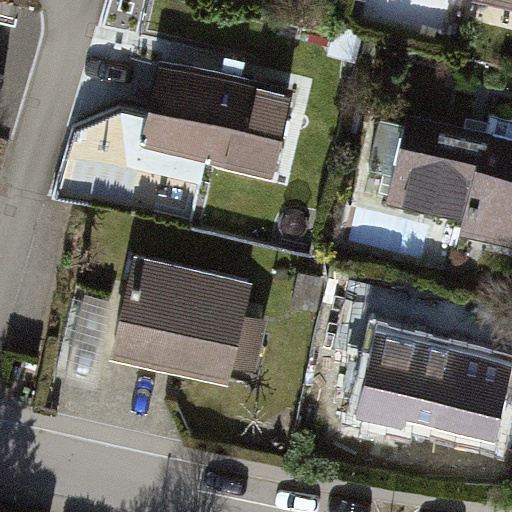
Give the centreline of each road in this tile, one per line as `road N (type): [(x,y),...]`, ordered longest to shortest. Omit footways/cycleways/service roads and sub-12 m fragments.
road 1 (unknown): [(0,280),(67,45),(66,0)]
road 2 (residential): [(0,456),(234,511)]
